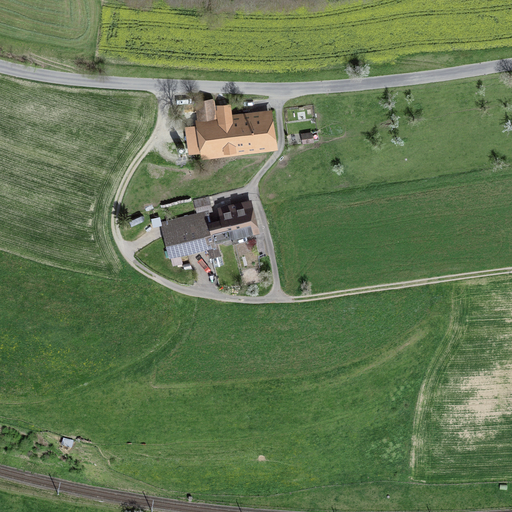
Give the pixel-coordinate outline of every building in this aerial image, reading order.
[(195,101),(198,121),(217,119),(216,106),(215,99),(195,101)] [(200,160),(278,151),(273,110),(233,115),(231,104),(216,106),(217,119),(198,121),(196,121),(196,126),(185,128),(189,153),(199,152),(200,160)] [(303,143),(314,141),(312,131),(301,133),(303,143)] [(194,201),(198,214),(198,215),(207,212),(211,211),(208,197),(194,201)] [(198,215),(198,214),(163,224),(170,250),(254,228),(248,205),(224,212),(227,223),(220,224),(220,221),(210,224),(207,212),(198,215)] [(160,215),(152,218),(154,225),(162,223),(160,215)] [(209,245),(211,256),(219,255),(216,243),(209,245)] [(221,255),(212,257),(214,266),(223,264),(221,255)]
